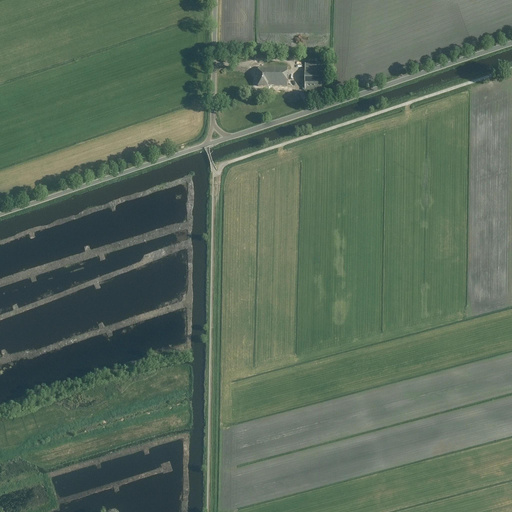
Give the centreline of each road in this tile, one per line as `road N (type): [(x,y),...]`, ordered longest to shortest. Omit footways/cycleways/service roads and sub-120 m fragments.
road 1 (track): [(212,511),(218,172)]
road 2 (unclassified): [(212,173),(511,67)]
road 3 (unclassified): [(229,137),(511,43)]
road 4 (unclassified): [(0,214),(205,145)]
road 5 (unclassified): [(212,123),(214,0)]
